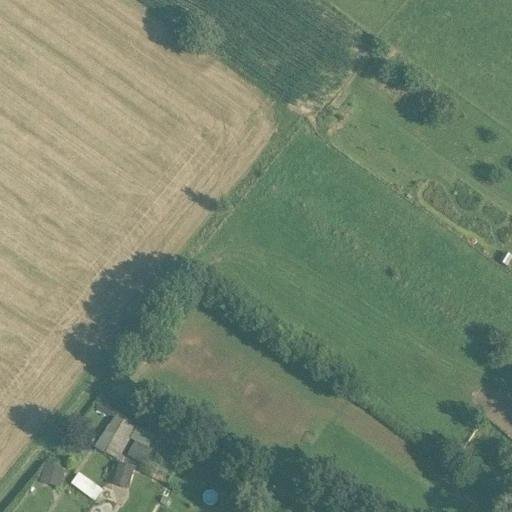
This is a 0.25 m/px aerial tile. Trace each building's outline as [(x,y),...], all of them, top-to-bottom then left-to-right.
[(502,400),(488,419),(495,425),(509,405),(502,400)] [(120,409),(95,444),(120,458),(124,450),(137,424),(139,419),(120,409)] [(157,435),(137,424),(124,450),(144,460),(157,435)] [(64,466),(48,462),(44,480),(60,484),(64,466)] [(131,462),(116,462),(115,485),(130,486),(131,462)] [(102,489),(81,471),(70,483),(92,501),(102,489)] [(302,511),(306,506),(293,500),(287,511),(302,511)]
